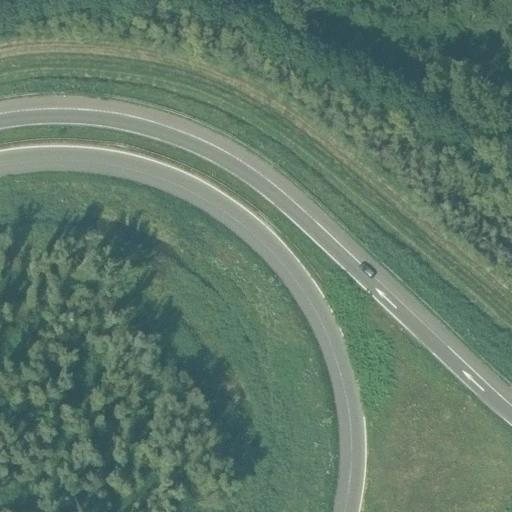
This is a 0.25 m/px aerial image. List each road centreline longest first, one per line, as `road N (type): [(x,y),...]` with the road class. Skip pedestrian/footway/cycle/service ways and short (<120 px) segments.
road 1 (motorway): [(511,417),(268,190),(213,154),(101,117),(0,120)]
road 2 (motorway): [(0,160),(122,161),(198,188),(268,237),(309,288),(343,358),(358,448),(351,511)]
